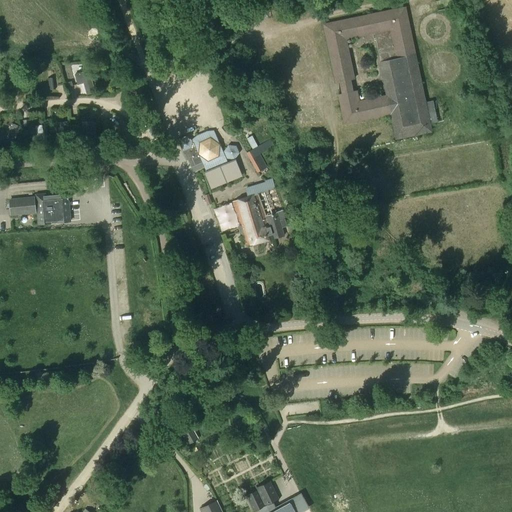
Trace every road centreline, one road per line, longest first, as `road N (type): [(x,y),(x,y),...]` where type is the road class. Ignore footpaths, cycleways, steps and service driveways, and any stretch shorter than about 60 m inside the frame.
road 1 (unclassified): [(511,341),(431,319),(244,327)]
road 2 (track): [(101,160),(116,339),(126,366),(148,385)]
road 3 (track): [(54,511),(188,337)]
road 4 (track): [(188,337),(164,243),(129,162)]
road 5 (track): [(129,162),(0,166)]
